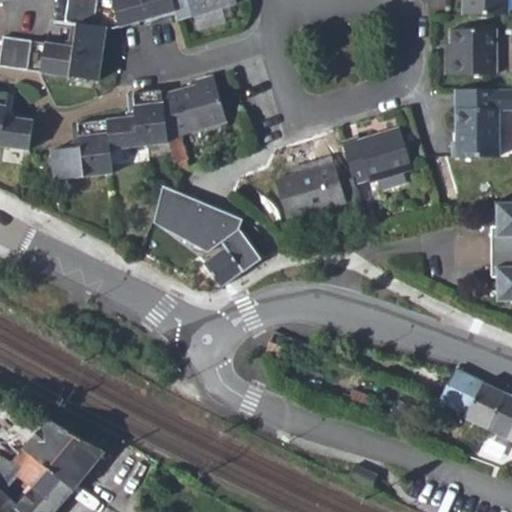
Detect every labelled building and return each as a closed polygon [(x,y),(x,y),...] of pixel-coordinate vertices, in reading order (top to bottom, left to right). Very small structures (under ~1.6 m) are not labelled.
[(0,0),(0,147),(26,151),(30,121),(2,115),(5,93),(0,92),(0,0)] [(111,29),(172,12),(168,0),(66,0),(63,22),(74,23),(71,48),(0,37),(0,68),(95,81),(99,56),(103,28),(111,29)] [(168,0),(172,12),(174,20),(233,3),(231,0),(168,0)] [(459,0),(460,16),(503,15),(503,0),(459,0)] [(446,32),(446,47),(446,60),(440,61),(440,77),(493,78),(492,32),(446,32)] [(197,88),(160,97),(166,144),(172,165),(186,161),(179,135),(225,122),(213,78),(195,82),(197,88)] [(108,151),(166,144),(160,97),(159,90),(130,95),(131,117),(74,125),(76,148),(49,152),(51,181),(110,175),(108,151)] [(511,91),(496,92),(452,91),(451,145),(448,144),(448,161),(495,160),(495,112),(511,111),(511,91)] [(355,139),(340,144),(350,173),(353,184),(369,178),(370,182),(409,168),(395,129),(357,142),(355,139)] [(329,160),(314,166),(315,171),(290,180),(273,186),(287,225),(345,205),(341,194),(335,178),(329,160)] [(172,165),(174,174),(189,170),(186,161),(172,165)] [(289,175),(290,180),(315,171),(314,166),(289,175)] [(335,178),(341,194),(355,189),(353,184),(350,173),(335,178)] [(209,250),(240,228),(244,218),(165,186),(156,221),(209,250)] [(511,202),(493,203),(494,228),(494,238),(489,238),(489,254),(511,252),(511,202)] [(209,250),(201,257),(224,286),(263,257),(240,228),(209,250)] [(511,252),(489,254),(490,269),(495,269),(495,279),(496,304),(511,303),(511,252)] [(282,347),(269,344),(270,348),(269,354),(269,359),(281,360),(282,347)] [(465,420),(487,430),(505,393),(457,370),(441,403),(457,410),(467,415),(465,420)] [(487,430),(508,440),(511,431),(511,396),(505,393),(487,430)] [(461,423),(457,410),(444,414),(448,426),(461,423)] [(47,418),(11,460),(19,466),(30,454),(72,487),(86,471),(104,450),(63,427),(47,418)] [(0,511),(30,511),(18,501),(5,490),(10,481),(15,473),(19,466),(11,460),(0,453),(0,511)] [(34,479),(18,501),(30,511),(50,511),(72,487),(30,454),(19,466),(15,473),(22,478),(29,474),(34,479)] [(351,460),(344,475),(365,485),(371,470),(351,460)] [(15,473),(10,481),(5,490),(18,501),(34,479),(29,474),(22,478),(15,473)]
